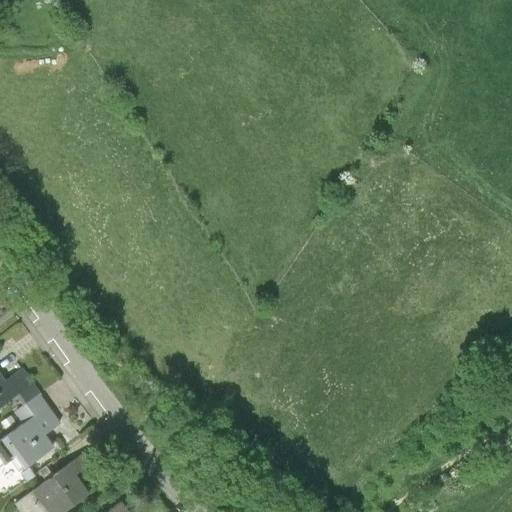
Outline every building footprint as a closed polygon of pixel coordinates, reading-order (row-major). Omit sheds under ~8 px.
[(0,407),(17,395),(25,405),(41,394),(23,369),(5,382),(0,375),(0,407)] [(61,422),(41,394),(25,405),(34,418),(26,424),(0,442),(0,467),(11,460),(20,473),(55,448),(44,434),(61,422)] [(17,411),(26,424),(34,418),(25,405),(17,411)] [(46,479),(33,488),(49,511),(60,511),(89,492),(74,471),(91,459),(85,451),(53,474),(46,479)] [(38,469),(46,479),(53,474),(46,463),(38,469)] [(22,511),(49,511),(33,488),(15,501),(22,511)] [(129,511),(121,500),(105,511),(129,511)]
